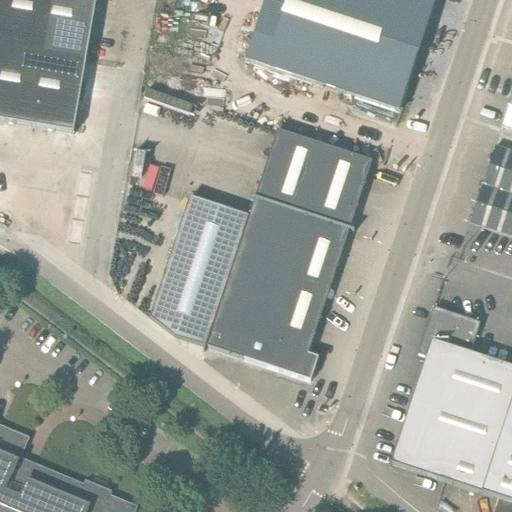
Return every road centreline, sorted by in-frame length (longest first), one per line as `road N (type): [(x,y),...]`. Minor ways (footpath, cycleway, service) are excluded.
road 1 (unclassified): [(323,476),(487,0)]
road 2 (unclassified): [(323,476),(2,237)]
road 3 (unknown): [(69,286),(129,4)]
